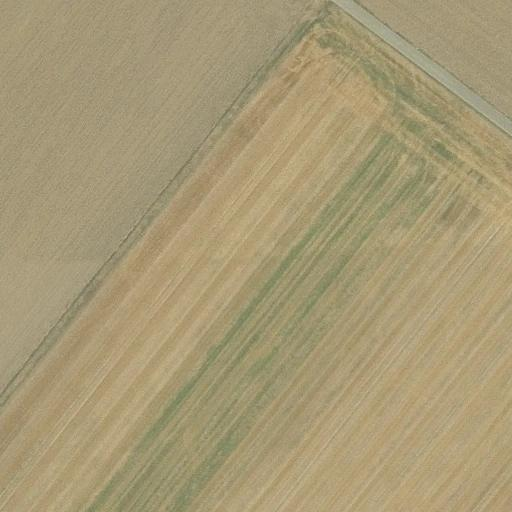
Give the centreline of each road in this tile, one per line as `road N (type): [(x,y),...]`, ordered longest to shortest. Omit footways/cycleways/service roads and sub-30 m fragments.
road 1 (track): [(344,0),(0,439)]
road 2 (track): [(511,127),(344,0)]
